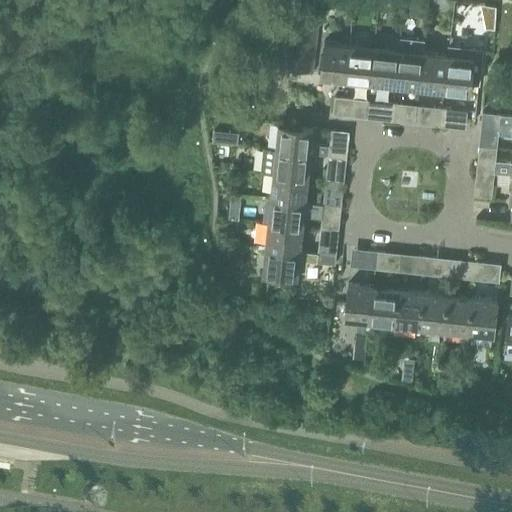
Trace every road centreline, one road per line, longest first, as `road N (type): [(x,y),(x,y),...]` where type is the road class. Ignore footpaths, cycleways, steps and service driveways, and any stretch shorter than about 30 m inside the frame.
road 1 (secondary): [(294,465),(159,429),(0,400)]
road 2 (secondary): [(0,439),(155,464),(294,465)]
road 3 (residential): [(453,239),(382,229),(363,205),(364,154),(394,128),(440,133),(461,164)]
road 4 (secondary): [(511,508),(294,465)]
